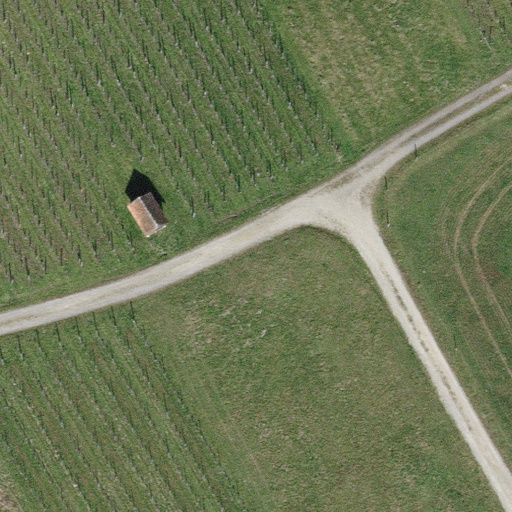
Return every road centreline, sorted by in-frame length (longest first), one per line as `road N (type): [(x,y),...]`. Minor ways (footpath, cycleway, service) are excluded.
road 1 (track): [(511,109),(186,283),(0,321)]
road 2 (track): [(511,410),(385,183)]
